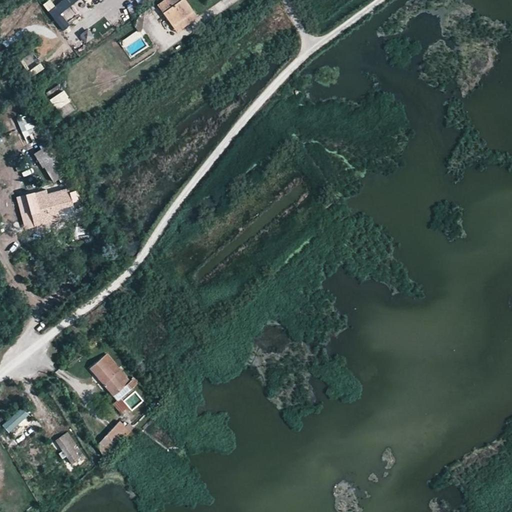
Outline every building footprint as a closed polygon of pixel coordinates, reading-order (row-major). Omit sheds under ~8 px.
[(84,0),(61,0),(46,11),(61,31),(91,10),(84,0)] [(165,0),(158,6),(172,25),(192,11),(183,0),(165,0)] [(192,11),(172,25),(178,33),(197,18),(192,11)] [(88,29),(79,36),(85,44),(94,37),(88,29)] [(28,71),(34,68),(39,66),(33,54),(22,59),(28,71)] [(33,75),(43,70),(41,64),(30,69),(33,75)] [(50,99),(59,92),(55,87),(46,94),(50,99)] [(50,98),(60,118),(75,111),(64,91),(50,98)] [(15,119),(24,138),(35,133),(26,114),(15,119)] [(33,154),(42,167),(44,166),(54,181),(65,173),(46,145),(33,154)] [(24,193),(29,214),(38,211),(39,215),(72,206),(70,201),(77,199),(74,190),(67,192),(66,187),(47,192),(46,188),(24,193)] [(89,368),(114,395),(128,382),(105,354),(89,368)] [(128,382),(133,387),(139,383),(134,377),(128,382)] [(128,382),(114,395),(119,401),(133,387),(128,382)] [(148,393),(157,404),(162,399),(153,388),(148,393)] [(25,407),(2,427),(7,433),(30,412),(25,407)] [(96,443),(105,457),(130,431),(119,420),(96,443)] [(55,440),(73,463),(78,459),(61,436),(55,440)] [(27,511),(39,511),(42,510),(35,503),(26,510),(27,511)]
